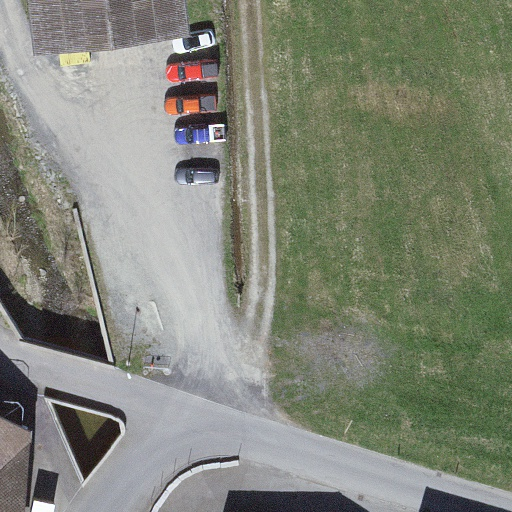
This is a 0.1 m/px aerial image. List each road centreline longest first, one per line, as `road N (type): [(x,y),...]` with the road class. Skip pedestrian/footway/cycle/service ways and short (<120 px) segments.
road 1 (residential): [(475,511),(182,425)]
road 2 (unclassified): [(182,425),(62,387),(0,348)]
